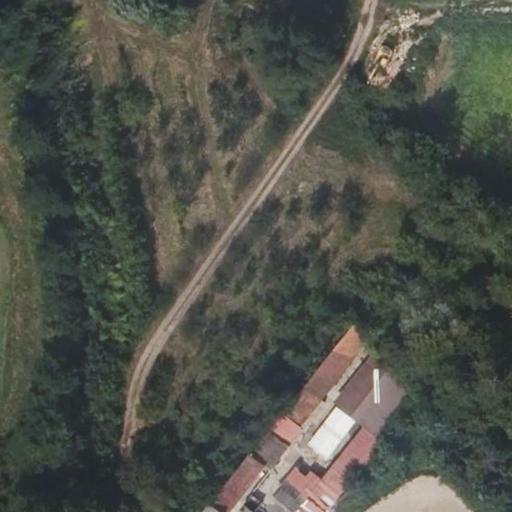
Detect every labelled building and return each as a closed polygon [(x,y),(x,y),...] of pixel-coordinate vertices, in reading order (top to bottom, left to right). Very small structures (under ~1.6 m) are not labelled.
[(351,319),(348,323),(283,406),(300,419),(372,330),(351,319)] [(397,353),(387,339),(337,398),(351,409),(397,353)] [(300,511),(322,511),(422,386),(410,370),(321,483),(315,490),(309,485),(313,476),(297,461),(286,473),(306,491),(297,502),(298,503),(299,507),(300,511)] [(280,410),(270,423),(286,436),(300,419),(283,406),(281,409),(280,410)] [(286,436),(270,423),(266,427),(248,450),(200,511),(222,511),(266,458),(271,462),(289,439),(286,436)] [(321,483),(313,476),(309,485),(315,490),(321,483)] [(424,511),(409,492),(383,511),(424,511)]
